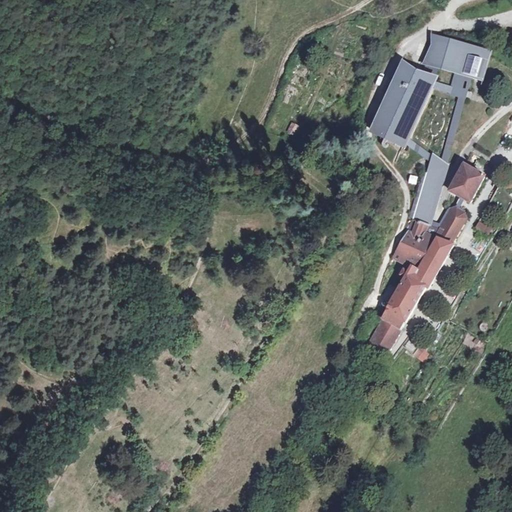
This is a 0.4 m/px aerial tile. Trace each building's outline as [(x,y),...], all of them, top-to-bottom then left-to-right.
[(492,51),(432,33),(432,45),(423,64),(429,66),(440,69),(455,74),(463,76),(470,79),(484,81),(492,51)] [(396,144),(426,73),(403,60),(370,131),(396,144)] [(408,139),(434,90),(436,82),(440,69),(429,66),(426,73),(396,144),(405,147),(408,139)] [(463,76),(455,74),(451,88),(448,95),(457,98),(463,76)] [(449,162),(470,79),(463,76),(457,98),(442,158),(449,162)] [(451,88),(436,82),(434,90),(448,95),(451,88)] [(295,137),(300,126),(291,122),(286,133),(295,137)] [(408,139),(405,147),(426,160),(429,152),(408,139)] [(432,155),(430,162),(429,168),(447,175),(449,162),(442,158),(432,155)] [(486,176),(463,163),(448,191),(471,203),(486,176)] [(431,226),(447,175),(429,168),(414,218),(431,226)] [(416,187),(417,179),(409,177),(408,185),(416,187)] [(434,233),(453,244),(469,217),(449,206),(438,225),(434,233)] [(431,226),(414,218),(406,232),(386,267),(402,278),(380,319),(381,320),(401,332),(400,329),(403,323),(405,323),(425,288),(427,288),(453,244),(434,233),(438,225),(432,222),(431,226)] [(488,236),(492,229),(479,220),(474,227),(488,236)] [(401,332),(381,320),(369,343),(390,354),(401,332)]
